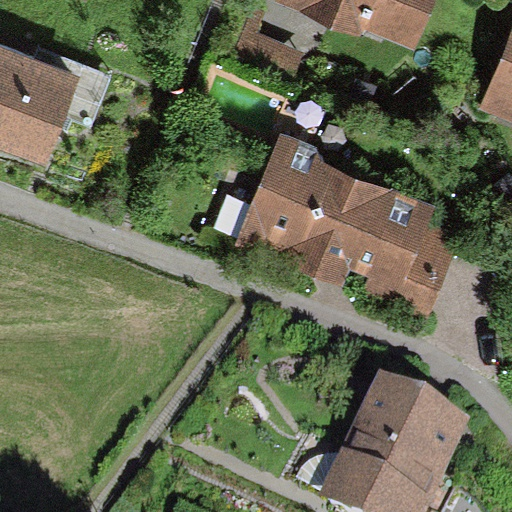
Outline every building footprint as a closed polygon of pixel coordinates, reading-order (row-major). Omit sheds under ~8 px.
[(424,0),(323,0),(411,34),(424,0)] [(511,110),(511,17),(483,100),(511,110)] [(79,60),(0,29),(0,142),(42,158),(79,60)] [(441,192),(283,130),(248,218),(298,238),(291,254),(342,274),(348,259),(366,266),(356,292),(423,318),(456,234),(428,224),(441,192)] [(424,511),(479,412),(388,363),(318,493),(354,511),(424,511)]
